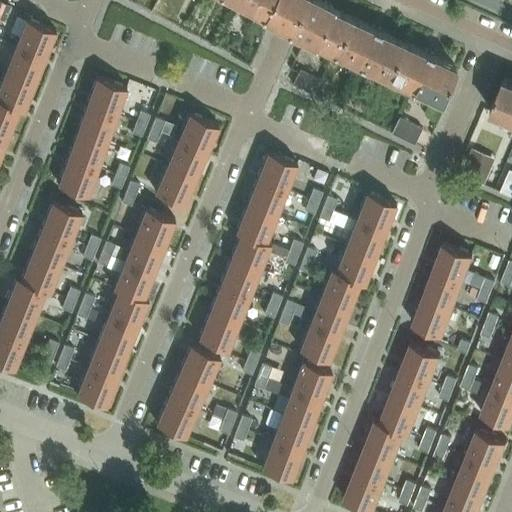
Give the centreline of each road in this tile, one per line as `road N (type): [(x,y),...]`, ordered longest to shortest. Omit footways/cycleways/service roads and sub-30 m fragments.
road 1 (residential): [(313,511),(492,38)]
road 2 (residential): [(108,455),(238,132),(301,0)]
road 3 (residential): [(0,224),(92,0)]
road 4 (residential): [(250,511),(108,455)]
